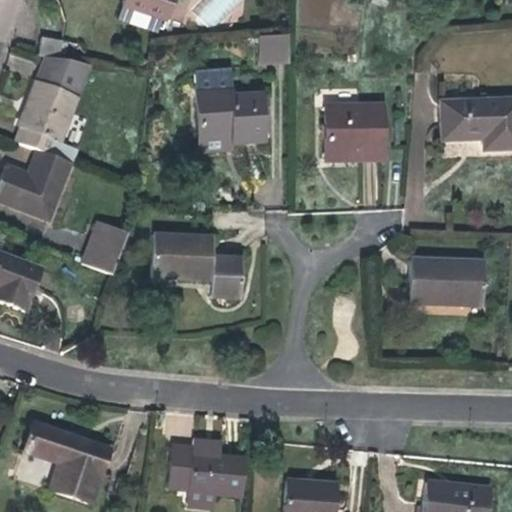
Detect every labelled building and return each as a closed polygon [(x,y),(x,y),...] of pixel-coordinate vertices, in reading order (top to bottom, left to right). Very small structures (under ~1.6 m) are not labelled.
[(165,18),(171,0),(122,0),(116,19),(156,32),(162,17),(165,18)] [(207,0),(194,13),(208,28),(238,0),(207,0)] [(288,64),(287,36),(257,38),(258,65),(288,64)] [(57,61),(61,42),(40,38),(37,57),(57,61)] [(43,64),(12,143),(35,151),(69,165),(75,150),(58,144),(86,72),(43,64)] [(194,74),(198,140),(231,138),(231,144),(262,142),(260,120),(259,97),(231,98),(229,71),(194,74)] [(482,152),(511,150),(511,100),(439,103),(440,142),(481,140),(482,152)] [(323,107),(324,158),(382,157),(381,106),(323,107)] [(231,138),(198,140),(199,152),(232,150),(231,144),(231,138)] [(0,175),(0,203),(48,222),(69,165),(35,151),(26,175),(4,166),(0,175)] [(135,173),(137,158),(126,157),(124,172),(135,173)] [(96,223),(94,228),(125,239),(126,233),(96,223)] [(111,276),(125,239),(94,228),(81,264),(111,276)] [(211,238),(151,235),(149,279),(209,282),(209,299),(239,300),(241,259),(211,257),(211,238)] [(0,303),(24,313),(40,270),(0,255),(0,303)] [(409,261),(407,305),(481,307),(483,264),(409,261)] [(102,453),(28,425),(16,453),(51,467),(42,493),(83,508),(102,453)] [(237,498),(241,460),(186,454),(186,447),(165,445),(160,488),(180,491),(210,495),(237,498)] [(284,482),(280,511),(329,511),(332,486),(284,482)] [(425,484),(423,511),(488,511),(489,489),(425,484)] [(210,495),(180,491),(178,507),(207,511),(210,495)]
